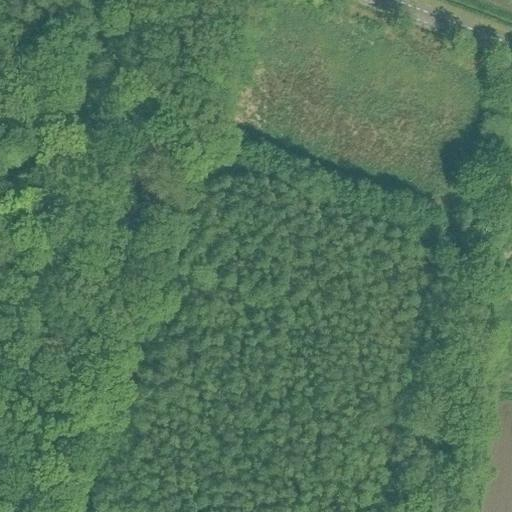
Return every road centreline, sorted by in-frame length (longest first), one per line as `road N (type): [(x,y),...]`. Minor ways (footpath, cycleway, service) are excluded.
road 1 (track): [(211,0),(24,511)]
road 2 (tertiary): [(376,0),(511,50)]
